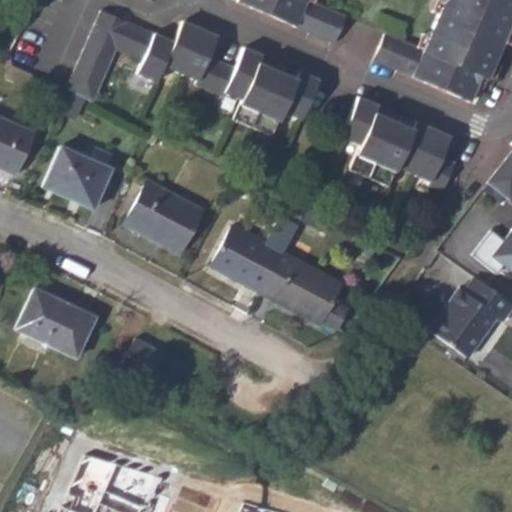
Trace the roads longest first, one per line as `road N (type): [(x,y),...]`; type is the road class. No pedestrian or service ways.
road 1 (residential): [(0,221),(290,366)]
road 2 (residential): [(206,0),(222,18),(460,125),(477,125)]
road 3 (residential): [(477,125),(465,182),(417,264),(380,306)]
